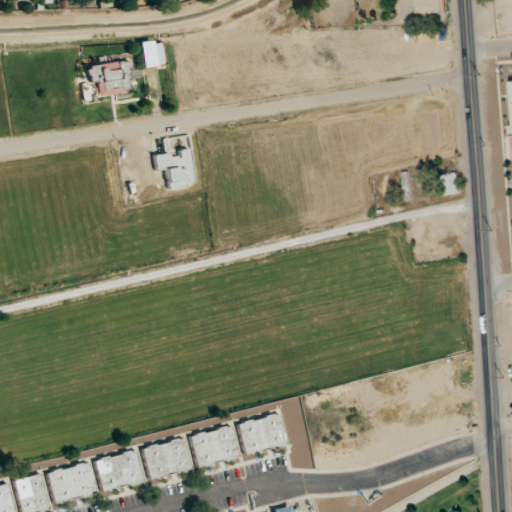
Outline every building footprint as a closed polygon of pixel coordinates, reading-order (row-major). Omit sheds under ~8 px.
[(415,0),(415,13),(444,13),(443,0),(415,0)] [(160,41),(139,43),(141,67),(162,65),(160,41)] [(95,82),(97,97),(130,92),(125,61),(86,67),(88,83),(95,82)] [(443,195),(459,194),(458,173),(442,174),(443,195)] [(278,414),(236,423),(243,455),(285,446),(278,414)] [(231,427),(189,435),(194,466),(237,459),(231,427)] [(190,470),(183,439),(141,448),(147,479),(190,470)] [(99,491),(142,483),(136,451),(93,459),(99,491)] [(95,495),(88,463),(45,472),(52,504),(95,495)] [(12,480),(19,511),(38,511),(48,510),(40,474),(12,480)] [(0,484),(0,511),(13,511),(7,483),(0,484)]
